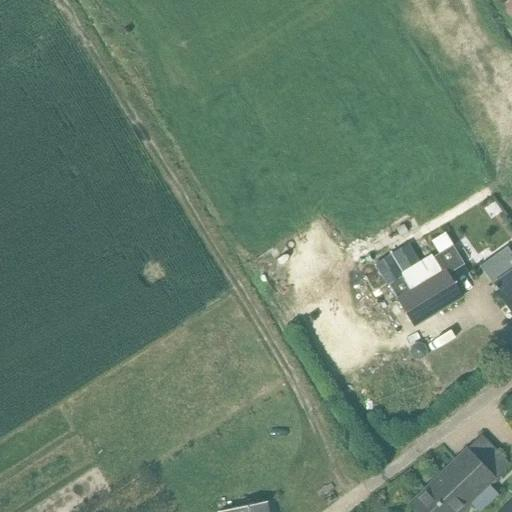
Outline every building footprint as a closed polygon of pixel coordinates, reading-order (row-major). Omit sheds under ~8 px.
[(449,274),(465,264),(463,262),(470,258),(460,241),(433,257),(432,254),(425,258),(427,262),(407,274),(405,271),(400,273),(402,276),(389,284),(415,326),(463,297),(449,274)] [(481,266),(480,266),(495,287),(494,288),(496,291),(497,290),(511,311),(511,252),(508,247),(495,256),(497,260),(498,260),(484,270),(481,266)] [(410,503),(418,511),(464,511),(472,505),(470,504),(496,479),(467,449),(410,503)] [(511,511),(511,500),(500,511),(511,511)] [(269,511),(268,503),(225,511),(269,511)]
